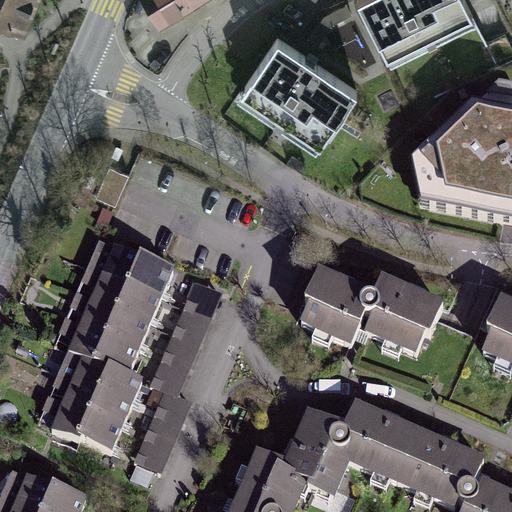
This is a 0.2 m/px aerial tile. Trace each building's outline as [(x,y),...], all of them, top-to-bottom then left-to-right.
[(0,0),(0,32),(26,43),(42,0),(0,0)] [(162,0),(139,0),(156,31),(174,22),(162,0)] [(463,0),(378,0),(361,9),(391,70),(477,28),(463,0)] [(358,102),(277,51),(242,104),(323,156),(358,102)] [(511,108),(474,102),(418,155),(425,192),(511,209),(511,108)] [(129,181),(110,173),(97,205),(116,213),(129,181)] [(101,287),(165,311),(175,284),(112,260),(101,287)] [(90,314),(154,337),(165,311),(101,287),(90,314)] [(191,288),(152,392),(163,396),(131,482),(159,492),(191,407),(184,405),(223,300),(191,288)] [(374,314),(322,291),(299,343),(354,366),(360,351),(420,377),(443,322),(382,296),(374,314)] [(79,341),(144,364),(154,337),(90,314),(79,341)] [(511,318),(501,314),(479,367),(511,379),(511,318)] [(79,371),(134,392),(144,364),(79,341),(68,367),(79,371)] [(130,417),(139,394),(134,392),(79,371),(70,394),(130,417)] [(121,439),(130,417),(70,394),(62,416),(121,439)] [(113,461),(121,439),(62,416),(53,438),(113,461)] [(402,500),(421,452),(355,426),(349,443),(308,427),(289,474),(282,493),(305,502),(331,511),(335,511),(349,479),(402,500)] [(421,452),(402,500),(431,511),(511,511),(482,500),(471,495),(479,475),(421,452)] [(282,493),(289,474),(255,460),(234,511),(301,511),(305,502),(282,493)] [(84,511),(85,510),(27,487),(17,511),(84,511)]
